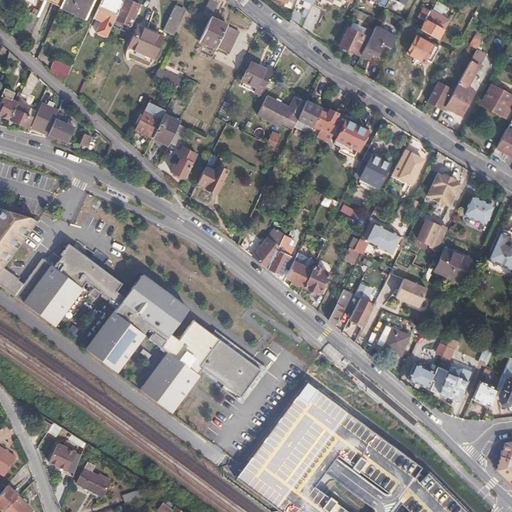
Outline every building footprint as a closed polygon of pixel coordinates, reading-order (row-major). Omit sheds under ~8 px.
[(94,0),(62,0),(59,6),(87,18),(94,0)] [(107,35),(114,19),(122,0),(120,0),(100,0),(94,16),(101,19),(96,30),(107,35)] [(129,26),(139,4),(130,0),(122,0),(114,19),(129,26)] [(209,0),(204,12),(211,16),(218,0),(209,0)] [(313,0),(312,3),(327,10),(331,0),(346,0),(349,1),(349,0),(313,0)] [(173,34),(185,9),(174,4),(162,29),(173,34)] [(420,16),(425,19),(430,10),(424,7),(420,16)] [(29,11),(17,40),(23,45),(36,14),(29,11)] [(216,46),(227,23),(211,16),(200,38),(216,46)] [(420,29),(438,38),(442,28),(425,19),(420,29)] [(362,34),(365,28),(351,21),(348,27),(362,34)] [(239,30),(227,23),(216,46),(179,120),(191,126),(239,30)] [(160,36),(137,25),(125,50),(149,62),(160,36)] [(395,37),(375,25),(372,31),(360,55),(368,59),(371,53),(376,55),(381,44),(389,49),(395,37)] [(338,45),(360,56),(360,55),(372,31),(366,27),(365,28),(362,34),(348,27),(338,45)] [(439,47),(416,35),(407,52),(424,62),(426,58),(431,61),(439,47)] [(470,60),(442,110),(460,121),(473,97),(464,92),(479,66),(470,60)] [(63,82),(66,76),(59,70),(62,65),(58,61),(49,69),(63,82)] [(260,94),(274,68),(270,66),(268,70),(251,61),(242,79),(245,81),(242,85),(260,94)] [(177,85),(181,77),(158,66),(154,74),(172,83),(177,85)] [(38,77),(30,74),(26,83),(34,87),(38,77)] [(437,80),(427,100),(441,108),(451,88),(437,80)] [(480,103),(502,114),(507,106),(510,107),(511,103),(511,99),(511,96),(511,94),(491,84),(480,103)] [(5,86),(1,94),(3,95),(0,102),(0,104),(2,106),(0,111),(0,113),(9,118),(17,102),(11,99),(15,91),(5,86)] [(297,118),(306,100),(296,95),(289,107),(268,94),(257,114),(278,126),(281,121),(292,128),(294,125),(297,118)] [(56,114),(58,111),(48,106),(50,100),(45,98),(31,126),(43,132),(46,127),(44,126),(45,123),(51,126),(56,114)] [(322,107),(306,99),(306,100),(297,118),(313,126),(322,107)] [(18,100),(17,102),(9,118),(26,126),(31,116),(27,114),(31,106),(18,100)] [(149,101),(145,110),(161,118),(164,113),(165,110),(149,101)] [(328,110),(322,107),(313,126),(309,133),(328,142),(332,133),(340,118),(341,116),(337,114),(337,113),(329,109),(328,110)] [(136,129),(152,137),(161,118),(145,110),(136,129)] [(167,144),(178,122),(179,121),(164,113),(161,118),(152,137),(167,144)] [(46,136),(56,141),(58,137),(67,142),(74,127),(66,123),(68,120),(56,114),(51,126),(46,136)] [(511,116),(495,147),(510,155),(511,151),(511,116)] [(294,125),(309,133),(313,126),(297,118),(294,125)] [(340,118),(332,133),(337,136),(345,120),(340,118)] [(345,119),(345,120),(337,136),(334,142),(340,145),(339,147),(354,154),(367,129),(345,119)] [(183,133),(187,127),(179,123),(176,129),(183,133)] [(177,146),(183,133),(176,129),(169,141),(177,146)] [(267,140),(274,144),(279,134),(272,130),(267,140)] [(87,135),(84,133),(79,143),(86,147),(91,137),(92,138),(93,135),(88,133),(87,135)] [(186,177),(197,154),(182,146),(177,155),(180,157),(175,164),(173,163),(170,169),(183,176),(183,175),(186,177)] [(406,148),(404,150),(393,174),(406,181),(407,179),(414,184),(426,160),(419,156),(419,155),(406,148)] [(367,149),(359,164),(366,168),(361,177),(379,186),(391,162),(367,149)] [(211,153),(207,162),(211,165),(216,156),(211,153)] [(205,165),(197,181),(207,185),(206,188),(216,193),(227,169),(218,164),(215,169),(212,167),(211,168),(205,165)] [(449,206),(460,183),(455,180),(456,178),(444,172),(442,174),(437,172),(426,195),(449,206)] [(493,205),(473,196),(466,213),(486,222),(493,205)] [(342,204),(339,212),(352,216),(354,208),(342,204)] [(0,271),(37,221),(32,217),(12,211),(11,215),(7,213),(8,210),(0,207),(0,271)] [(352,216),(361,220),(364,214),(355,209),(352,216)] [(234,228),(242,232),(250,216),(241,211),(234,228)] [(437,249),(447,226),(441,223),(441,225),(425,217),(415,238),(437,249)] [(402,236),(374,221),(364,240),(376,246),(376,248),(392,256),(402,236)] [(499,228),(486,257),(511,269),(511,243),(506,241),(509,233),(499,228)] [(254,238),(244,249),(267,268),(284,233),(281,231),(274,239),(269,235),(261,243),(254,238)] [(284,233),(267,268),(275,274),(276,273),(280,274),(293,246),(287,243),(290,236),(284,233)] [(352,263),(358,251),(354,249),(359,239),(354,236),(343,258),(352,263)] [(3,267),(0,271),(0,285),(54,325),(86,282),(93,287),(89,294),(95,298),(100,292),(109,299),(108,300),(116,306),(86,349),(108,366),(116,371),(134,347),(135,348),(141,340),(140,339),(148,328),(154,332),(149,339),(161,348),(161,347),(169,353),(141,390),(171,412),(188,388),(190,388),(196,380),(195,379),(203,369),(220,382),(241,354),(194,320),(180,339),(172,333),(188,309),(141,274),(128,292),(120,286),(122,283),(68,243),(59,254),(62,255),(53,266),(42,257),(23,283),(18,279),(19,278),(8,271),(3,267)] [(434,269),(458,281),(469,259),(445,247),(434,269)] [(293,260),(282,281),(289,286),(292,281),(300,285),(308,268),(293,260)] [(313,264),(303,285),(318,294),(329,273),(313,264)] [(425,286),(403,275),(394,294),(416,305),(425,286)] [(354,294),(360,297),(364,288),(359,285),(354,294)] [(342,289),(328,319),(333,323),(337,314),(338,315),(350,293),(342,289)] [(349,317),(362,324),(373,304),(360,297),(349,317)] [(410,335),(391,326),(382,346),(401,355),(410,335)] [(486,363),(499,336),(491,333),(478,359),(486,363)] [(435,352),(442,355),(446,345),(440,342),(435,352)] [(446,345),(442,355),(447,358),(451,348),(446,345)] [(496,387),(492,396),(507,402),(506,405),(509,408),(511,409),(511,357),(509,356),(496,387)] [(407,379),(427,387),(430,379),(434,371),(414,362),(407,379)] [(434,371),(430,379),(434,380),(430,389),(438,393),(439,392),(458,401),(471,372),(462,368),(459,376),(447,371),(447,369),(437,365),(434,371)] [(479,379),(471,398),(488,406),(492,396),(496,387),(479,379)] [(465,511),(428,475),(423,479),(417,474),(420,470),(345,414),(280,503),(291,511),(465,511)] [(36,425),(47,431),(52,424),(41,417),(36,425)] [(511,440),(504,442),(494,470),(511,486),(511,440)] [(80,455),(58,443),(48,461),(73,474),(80,455)] [(16,457),(0,446),(0,471),(5,475),(16,457)] [(84,468),(77,483),(101,495),(109,481),(84,468)] [(19,496),(8,485),(0,494),(0,507),(4,511),(19,496)] [(141,488),(121,496),(123,501),(142,494),(141,488)] [(28,511),(32,508),(19,496),(4,511),(2,511),(28,511)] [(169,511),(172,510),(163,503),(157,510),(160,511),(169,511)]
